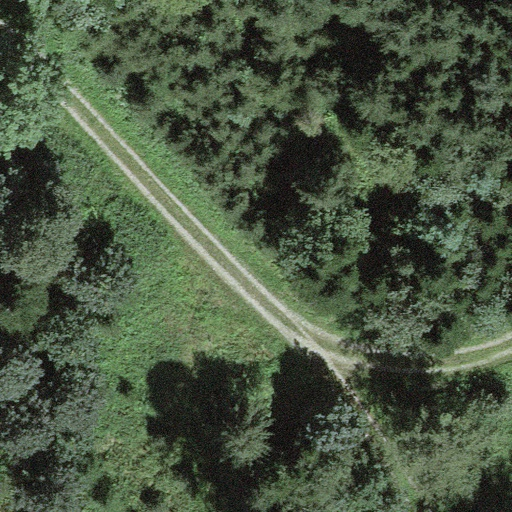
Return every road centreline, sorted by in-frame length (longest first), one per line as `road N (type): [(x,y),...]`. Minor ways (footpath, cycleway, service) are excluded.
road 1 (track): [(436,511),(323,356),(0,37)]
road 2 (track): [(323,356),(417,362),(511,347)]
